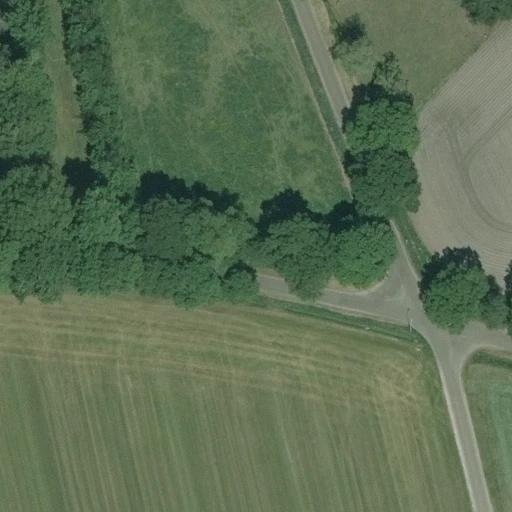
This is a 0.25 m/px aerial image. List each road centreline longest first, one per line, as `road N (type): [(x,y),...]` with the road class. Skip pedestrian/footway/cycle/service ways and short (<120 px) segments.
road 1 (unclassified): [(426,318),(198,274),(0,252)]
road 2 (unclassified): [(426,318),(302,0)]
road 3 (unclassified): [(482,511),(447,364),(426,318)]
